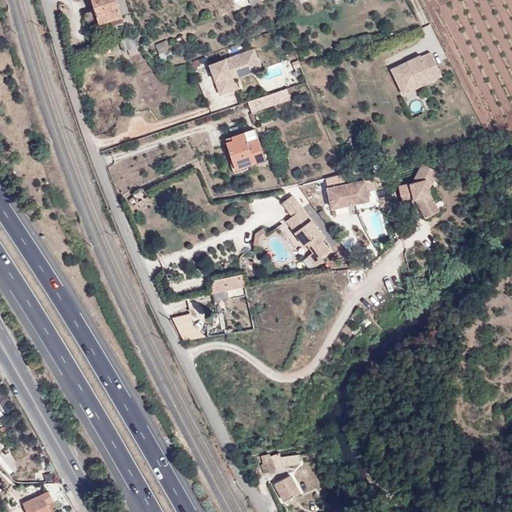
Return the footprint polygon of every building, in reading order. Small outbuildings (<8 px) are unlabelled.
[(116,0),(91,0),(95,11),(85,14),(87,24),(98,21),(99,24),(100,24),(121,18),(122,17),(121,15),(116,0)] [(128,13),(124,0),(116,0),(121,15),(128,13)] [(121,18),(100,24),(103,34),(124,27),(121,18)] [(130,49),(138,46),(134,35),(126,38),(130,49)] [(159,54),(170,50),(166,42),(156,46),(159,54)] [(251,67),(249,61),(257,58),(254,48),(210,64),(220,94),(239,87),(236,79),(234,73),(251,67)] [(172,56),(170,50),(159,54),(162,60),(172,56)] [(421,54),(391,69),(403,94),(443,74),(431,51),(422,56),(421,54)] [(251,67),(234,73),(236,79),(261,70),(257,58),(249,61),(251,67)] [(290,98),(286,88),(276,92),(279,102),(290,98)] [(252,113),(266,107),(263,101),(249,106),(252,113)] [(234,141),(228,142),(237,169),(265,160),(255,131),(245,135),(245,133),(233,137),(234,141)] [(426,217),(439,209),(432,196),(430,187),(438,172),(423,163),(412,183),(399,186),(403,203),(416,200),(426,217)] [(365,179),(328,187),(332,207),(369,199),(365,179)] [(326,237),(293,194),(282,202),(292,216),(286,220),(305,245),(306,244),(312,252),(316,249),(321,256),(330,249),(323,240),(326,237)] [(263,238),(268,235),(263,228),(256,233),(254,246),(263,247),(263,238)] [(316,249),(312,252),(307,255),(316,266),(324,260),(321,256),(316,249)] [(356,259),(365,269),(372,263),(364,253),(356,259)] [(216,283),(218,291),(229,288),(227,281),(216,283)] [(192,312),(176,318),(185,343),(202,336),(192,312)] [(0,397),(0,400),(3,405),(10,402),(6,394),(0,397)] [(270,457),(269,455),(262,456),(263,465),(261,466),(265,475),(285,467),(301,465),(300,455),(283,458),(281,454),(270,457)] [(300,494),(290,475),(275,483),(285,502),(300,494)] [(50,511),(47,504),(53,501),(49,491),(24,504),(27,511),(50,511)] [(56,507),(53,501),(47,504),(50,511),(54,511),(53,509),(56,507)]
